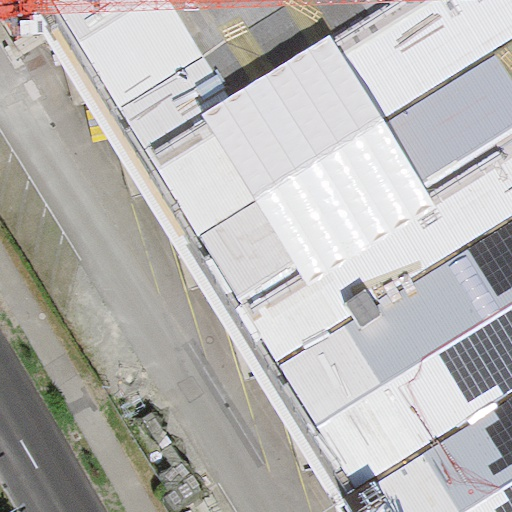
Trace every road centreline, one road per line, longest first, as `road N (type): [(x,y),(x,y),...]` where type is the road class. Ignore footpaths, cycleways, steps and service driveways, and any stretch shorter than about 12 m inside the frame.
road 1 (track): [(0,276),(137,511)]
road 2 (primary): [(62,511),(0,404)]
